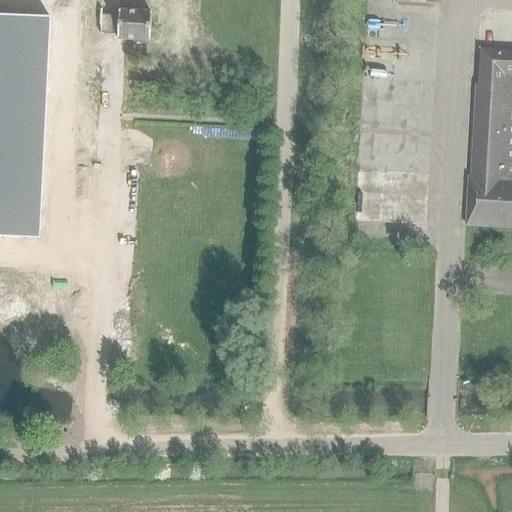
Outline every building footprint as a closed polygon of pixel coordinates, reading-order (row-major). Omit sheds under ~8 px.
[(117,19),(117,32),(117,37),(149,38),(150,11),(118,9),(117,19)] [(0,17),(0,237),(39,240),(50,19),(0,17)] [(465,180),(463,225),(463,229),(511,231),(511,55),(481,54),(479,89),(474,88),(470,181),(465,180)] [(148,75),(148,85),(160,85),(160,75),(148,75)] [(131,195),(139,195),(139,173),(131,173),(131,195)]
